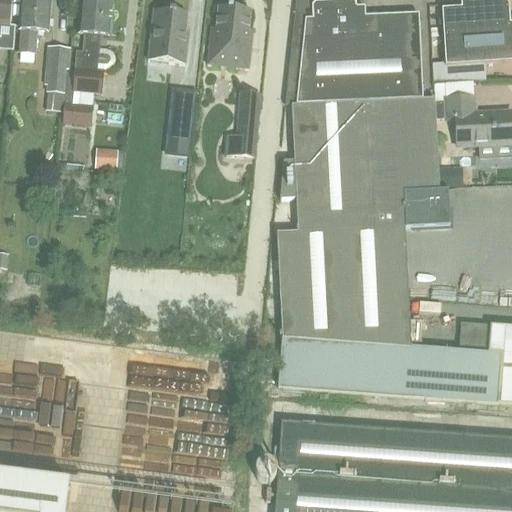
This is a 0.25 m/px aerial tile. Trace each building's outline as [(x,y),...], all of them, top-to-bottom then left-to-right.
[(0,0),(0,26),(9,27),(11,0),(0,0)] [(48,34),(50,0),(21,0),(19,32),(22,32),(21,53),(34,54),(36,34),(48,34)] [(511,24),(510,25),(509,7),(505,0),(479,0),(479,3),(460,4),(461,10),(442,11),(445,68),(443,68),(444,82),(484,82),(484,66),(511,63),(511,24)] [(63,115),(62,127),(91,129),(93,108),(79,107),(80,94),(101,96),(103,74),(97,73),(97,71),(103,71),(109,70),(112,67),(113,63),(113,58),(109,54),(105,52),(99,52),(100,37),(109,38),(112,5),(82,2),(79,35),(85,36),(83,55),(77,55),(75,74),(67,74),(65,96),(63,115)] [(423,102),(422,81),(418,16),(365,18),(365,8),(356,9),(356,5),(353,2),(315,4),(312,7),(312,21),(305,22),(299,76),(287,74),(284,106),(423,102)] [(210,43),(207,68),(248,72),(253,33),(248,33),(250,14),(232,11),(232,9),(226,9),(226,11),(218,10),(214,43),(210,43)] [(183,48),(187,16),(154,13),(148,63),(184,68),(187,48),(183,48)] [(47,95),(45,114),(63,115),(65,96),(64,96),(66,70),(49,68),(46,95),(47,95)] [(475,116),(474,99),(446,100),(446,102),(434,103),(435,121),(447,120),(447,122),(456,122),(457,148),(511,145),(511,131),(511,114),(475,116)] [(435,121),(434,103),(434,101),(423,102),(284,106),(284,110),(291,109),(294,163),(283,164),(279,202),(296,201),(297,235),(276,236),(281,341),(278,390),(511,405),(511,328),(461,324),(459,351),(410,349),(404,230),(405,230),(449,228),(448,192),(439,193),(439,191),(438,171),(435,121)] [(171,113),(167,152),(190,154),(194,116),(171,113)] [(225,154),(255,157),(258,116),(238,114),(236,137),(226,136),(225,154)] [(122,172),(124,161),(111,161),(112,155),(96,154),(95,172),(110,173),(111,171),(122,172)] [(449,170),(438,171),(439,191),(450,191),(449,170)] [(511,511),(511,440),(281,424),(274,511),(511,511)] [(0,511),(64,511),(68,485),(0,475),(0,511)]
